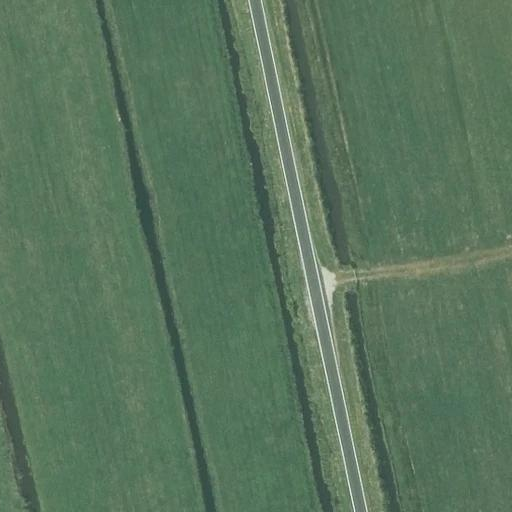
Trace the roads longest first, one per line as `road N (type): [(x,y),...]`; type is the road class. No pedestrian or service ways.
road 1 (unclassified): [(361,511),(255,0)]
road 2 (track): [(511,247),(315,287)]
